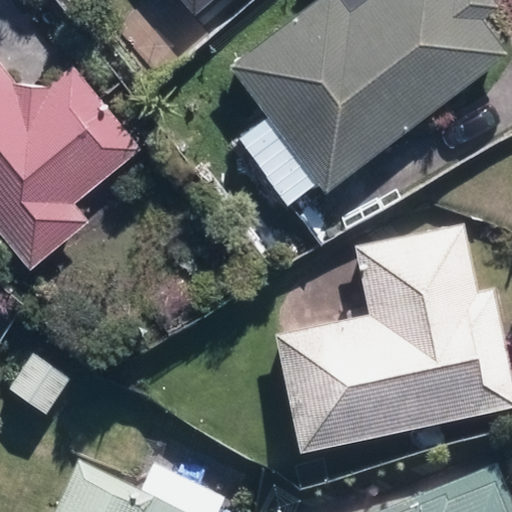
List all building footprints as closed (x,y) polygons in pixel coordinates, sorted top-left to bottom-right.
[(180,0),(193,14),(209,0),(180,0)] [(310,0),(227,63),(322,189),(506,50),(479,16),(495,4),(492,0),(359,0),(349,8),(342,0),(310,0)] [(0,62),(0,234),(26,267),(89,218),(72,196),(136,145),(72,65),(49,83),(12,79),(0,62)] [(272,330),(296,448),(511,404),(511,377),(493,284),(477,287),(463,219),(353,241),(368,311),(272,330)] [(68,376),(32,350),(8,382),(45,408),(68,376)] [(187,511),(77,457),(49,511),(187,511)] [(511,511),(511,501),(495,458),(359,511),(511,511)]
